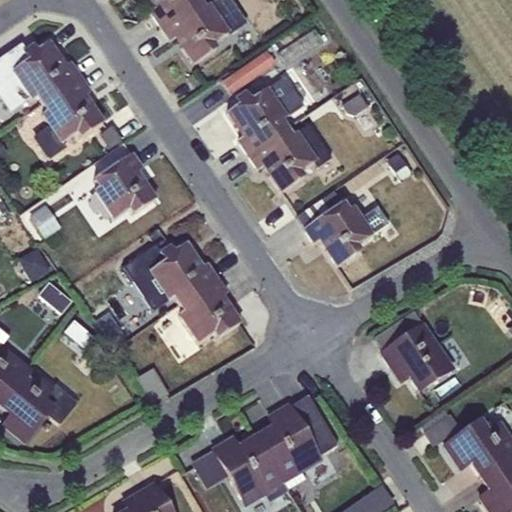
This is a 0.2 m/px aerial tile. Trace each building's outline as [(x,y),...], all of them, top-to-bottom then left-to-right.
[(148,0),(155,10),(149,15),(158,29),(196,3),(194,0),(148,0)] [(196,3),(158,29),(168,44),(175,39),(182,49),(180,50),(192,67),(214,52),(210,47),(226,36),(227,38),(245,25),(228,0),(217,0),(202,11),(196,3)] [(35,53),(41,49),(27,28),(0,46),(0,63),(19,51),(22,55),(31,48),(35,53)] [(313,31),(276,55),(285,68),(321,44),(313,31)] [(19,51),(0,63),(0,99),(11,116),(34,100),(38,106),(77,80),(68,66),(61,71),(51,57),(53,55),(46,45),(41,49),(35,53),(31,48),(22,55),(19,51)] [(264,54),(221,84),(230,96),(273,66),(264,54)] [(77,80),(38,106),(44,115),(39,118),(47,129),(30,140),(46,163),(64,150),(60,146),(74,136),(78,142),(101,125),(89,108),(87,109),(80,99),(88,95),(77,80)] [(246,158),(284,132),(279,124),(302,108),(283,80),(249,103),(244,96),(233,103),(237,108),(225,116),(231,126),(233,124),(243,139),(236,143),(246,158)] [(358,96),(340,108),(345,116),(352,119),(366,110),(358,96)] [(111,127),(98,137),(108,152),(121,143),(111,127)] [(284,132),(246,158),(256,172),(263,167),(269,177),(267,178),(279,196),(301,180),(298,175),(313,164),(317,170),(330,161),(307,127),(289,139),(284,132)] [(396,156),(385,163),(399,184),(410,177),(396,156)] [(130,157),(90,183),(96,192),(91,195),(111,223),(126,213),(130,218),(153,202),(141,185),(140,186),(133,176),(140,172),(130,157)] [(302,232),(340,206),(332,193),(294,219),(302,232)] [(340,206),(302,232),(312,246),(319,242),(326,251),(324,253),(335,270),(358,255),(354,249),(387,227),(375,210),(358,221),(350,210),(345,213),(340,206)] [(44,208),(28,218),(43,243),(60,232),(44,208)] [(176,307),(214,281),(205,267),(198,272),(188,258),(190,257),(183,247),(172,254),(168,249),(159,256),(153,247),(120,270),(151,314),(171,301),(176,307)] [(36,251),(17,262),(29,285),(48,274),(36,251)] [(214,281),(176,307),(181,315),(176,318),(197,347),(212,336),(216,341),(238,326),(226,309),(224,310),(218,301),(224,296),(214,281)] [(48,285),(36,298),(60,317),(71,304),(48,285)] [(381,355),(421,328),(411,314),(372,341),(381,355)] [(116,317),(100,328),(113,347),(129,336),(116,317)] [(71,322),(61,335),(82,352),(93,339),(71,322)] [(421,328),(381,355),(379,356),(397,382),(404,377),(417,395),(450,372),(421,328)] [(0,401),(28,369),(0,347),(0,401)] [(28,369),(0,401),(0,410),(9,418),(1,427),(24,445),(51,412),(63,422),(76,406),(54,386),(51,389),(28,369)] [(152,371),(135,381),(149,407),(167,397),(152,371)] [(271,429),(254,439),(281,487),(284,492),(303,482),(300,476),(321,464),(319,459),(336,448),(306,398),(266,420),(271,429)] [(423,435),(448,419),(443,412),(419,429),(423,435)] [(448,419),(423,435),(432,448),(457,430),(449,418),(448,419)] [(478,480),(511,456),(511,443),(498,423),(485,433),(479,423),(442,448),(459,472),(468,466),(478,480)] [(281,487),(254,439),(236,450),(230,441),(210,453),(226,479),(243,510),(263,498),(281,487)] [(210,453),(188,466),(204,492),(226,479),(210,453)] [(511,511),(511,456),(478,480),(487,494),(478,500),(485,511),(511,511)] [(281,487),(263,498),(267,505),(286,494),(284,492),(281,487)] [(129,511),(127,511),(165,511),(151,488),(124,504),(129,511)] [(379,489),(345,511),(381,511),(390,506),(379,489)]
